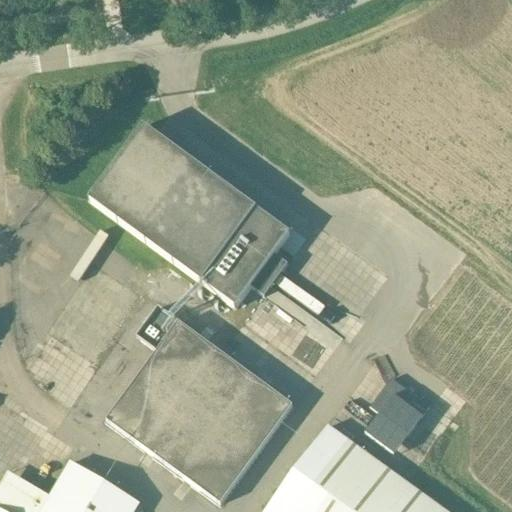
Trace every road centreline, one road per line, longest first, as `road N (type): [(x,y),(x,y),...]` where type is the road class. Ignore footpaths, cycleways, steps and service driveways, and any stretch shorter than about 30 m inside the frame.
road 1 (unclassified): [(0,73),(242,45),(357,0)]
road 2 (unknown): [(0,257),(8,360),(28,397),(187,511)]
